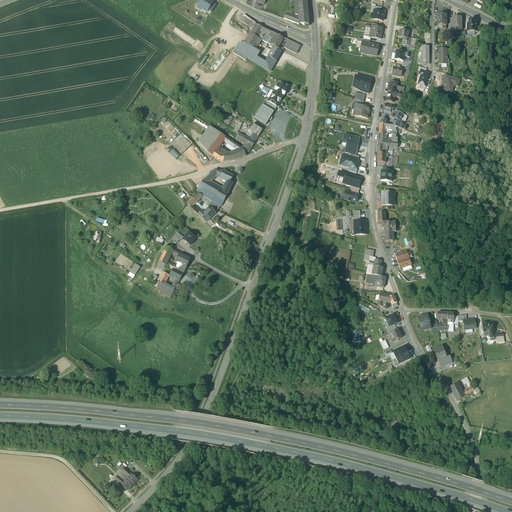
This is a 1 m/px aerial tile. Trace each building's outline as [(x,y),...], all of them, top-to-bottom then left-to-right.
[(202,0),(198,6),(202,9),(202,10),(206,13),(207,11),(212,4),(212,3),(210,2),(210,1),(208,0),(202,0)] [(292,16),(285,14),(283,19),(300,25),(309,26),(306,0),(293,0),(293,3),(294,14),(295,17),(292,16)] [(212,4),(207,11),(211,13),(216,6),(212,4)] [(381,12),(374,11),(373,14),(372,20),(382,22),(384,13),(381,12)] [(446,15),(442,15),(442,13),(437,13),(437,15),(437,26),(442,26),(446,26),(446,15)] [(255,24),(244,16),(241,20),(254,29),(256,25),(255,25),(255,24)] [(461,17),(452,18),(452,27),(452,31),(461,30),(461,17)] [(474,20),(470,20),(469,24),(467,24),(467,31),(474,32),(474,28),(477,28),(477,27),(477,23),(477,21),(474,21),(474,20)] [(263,29),(256,25),(254,29),(251,34),(258,38),(259,37),(261,33),(263,29)] [(378,28),(373,27),(373,28),(371,27),(369,38),(380,40),(382,29),(378,28)] [(275,35),(263,29),(261,33),(269,37),(273,39),(275,35)] [(408,32),(400,31),(398,38),(402,38),(402,40),(406,41),(407,38),(408,32)] [(258,39),(250,34),(244,44),(252,48),(258,39)] [(282,38),(275,35),(273,39),(270,45),(276,48),(282,38)] [(283,39),(282,38),(276,48),(282,52),(284,49),(288,41),(283,39)] [(299,46),(288,41),(284,49),(295,54),(299,46)] [(369,44),(361,42),(361,43),(359,53),(376,56),(378,46),(369,44)] [(252,48),(244,44),(237,56),(246,61),(247,59),(252,52),(252,51),(251,51),(253,49),(252,48)] [(282,52),(276,48),(273,52),(271,51),(268,57),(269,58),(276,62),(282,52)] [(427,48),(421,48),(421,60),(420,60),(418,67),(428,66),(427,48)] [(269,58),(266,63),(257,57),(260,53),(253,49),(252,51),(252,52),(247,59),(265,69),(269,72),(276,62),(269,58)] [(413,51),(401,49),(400,52),(404,53),(410,54),(410,57),(412,57),(413,51)] [(441,50),(438,50),(438,66),(446,66),(446,61),(446,51),(446,50),(441,50)] [(400,52),(396,52),(394,59),(403,61),(404,56),(404,53),(400,52)] [(402,69),(394,68),(392,75),(401,77),(402,69)] [(425,74),(420,73),(419,77),(420,77),(417,87),(425,89),(429,75),(425,74)] [(371,80),(355,76),(353,86),(364,89),(363,93),(368,94),(371,80)] [(446,80),(444,79),(443,80),(440,93),(449,95),(451,86),(457,87),(459,83),(446,80)] [(397,83),(390,82),(388,90),(403,93),(404,89),(396,87),(397,83)] [(279,85),(278,85),(274,92),(283,97),(287,90),(279,85)] [(400,93),(388,90),(385,102),(392,103),(394,102),(395,98),(399,99),(400,93)] [(283,97),(274,92),(269,99),(278,105),(283,97)] [(365,95),(356,93),(354,99),(361,102),(363,103),(365,95)] [(278,105),(269,99),(268,102),(277,107),(278,105)] [(274,112),(277,107),(268,102),(265,107),(273,112),(274,112)] [(394,106),(385,104),(383,111),(390,112),(391,111),(393,111),(394,106)] [(265,107),(262,105),(255,118),(265,124),(273,112),(265,107)] [(360,107),(355,106),(353,116),(368,119),(370,108),(360,107)] [(403,114),(395,111),(394,115),(392,115),(391,115),(390,117),(391,118),(393,119),(395,119),(392,126),(393,126),(395,127),(396,127),(400,129),(404,131),(406,126),(400,123),(403,114)] [(237,121),(234,131),(238,133),(242,123),(237,121)] [(262,131),(253,124),(249,131),(254,134),(257,136),(258,137),(262,131)] [(385,125),(379,125),(379,134),(386,136),(386,135),(385,134),(385,131),(387,131),(387,130),(390,130),(390,126),(385,125)] [(209,126),(198,143),(206,152),(212,156),(217,148),(222,141),(225,138),(209,126)] [(386,136),(379,134),(378,146),(382,146),(382,143),(386,144),(386,138),(387,136),(386,136)] [(358,138),(344,135),(342,144),(348,145),(346,151),(356,153),(356,152),(357,146),(356,145),(358,138)] [(255,143),(245,137),(242,141),(241,142),(245,145),(251,149),(255,143)] [(183,138),(173,147),(179,154),(189,145),(183,138)] [(242,150),(225,138),(222,141),(237,151),(242,150)] [(392,138),(386,138),(386,144),(382,143),(382,146),(387,147),(397,148),(397,142),(396,142),(396,138),(392,138)] [(251,149),(245,145),(242,149),(248,153),(251,149)] [(386,147),(378,146),(378,155),(385,155),(386,150),(386,147)] [(397,148),(387,147),(386,147),(386,150),(392,151),(392,154),(396,155),(397,148)] [(217,148),(212,156),(222,163),(229,162),(227,155),(226,154),(217,148)] [(238,152),(231,154),(234,161),(245,156),(242,150),(237,151),(238,152)] [(352,158),(342,156),(341,161),(343,162),(341,167),(357,171),(358,166),(357,166),(358,160),(352,158)] [(223,171),(215,170),(198,186),(207,191),(210,186),(207,184),(214,177),(215,177),(217,175),(220,177),(223,171)] [(233,177),(223,171),(220,177),(219,178),(226,181),(228,182),(230,183),(233,177)] [(387,172),(381,171),(380,181),(386,182),(387,183),(389,183),(390,182),(391,182),(392,173),(389,173),(387,173),(387,172)] [(361,179),(339,173),(337,178),(344,180),(343,184),(342,185),(351,187),(351,184),(359,186),(361,179)] [(220,191),(213,203),(220,207),(221,207),(233,184),(230,183),(228,182),(222,193),(220,191)] [(359,186),(351,184),(351,187),(350,190),(358,193),(360,187),(359,186)] [(207,191),(198,186),(196,188),(203,197),(207,191)] [(220,191),(210,186),(207,191),(203,197),(213,203),(220,191)] [(358,196),(347,193),(346,197),(347,198),(346,201),(351,202),(356,203),(358,196)] [(395,193),(381,193),(381,206),(392,207),(392,198),(395,198),(395,193)] [(201,197),(198,194),(193,199),(196,203),(201,197)] [(212,203),(203,197),(202,199),(207,207),(212,203)] [(196,203),(193,199),(187,205),(190,209),(193,205),(196,203)] [(193,205),(190,209),(197,215),(200,212),(193,205)] [(209,207),(206,210),(207,211),(204,214),(206,216),(209,219),(215,214),(209,207)] [(203,215),(200,218),(205,223),(209,219),(206,216),(204,214),(203,215)] [(360,222),(353,222),(354,236),(366,236),(366,230),(365,231),(365,222),(360,222)] [(385,223),(381,223),(381,229),(384,229),(384,233),(393,233),(395,233),(395,223),(385,223)] [(184,239),(182,241),(189,246),(195,239),(188,233),(184,239)] [(393,233),(384,233),(385,242),(393,242),(393,233)] [(172,251),(166,248),(158,262),(164,265),(166,262),(170,255),(172,251)] [(180,255),(172,251),(170,255),(174,257),(174,258),(177,260),(180,255)] [(406,253),(397,256),(397,255),(396,254),(396,255),(395,255),(395,257),(397,263),(408,260),(406,253)] [(189,259),(180,255),(177,260),(176,263),(181,265),(180,268),(180,269),(179,272),(182,274),(189,260),(189,259)] [(408,260),(397,263),(400,270),(400,271),(401,270),(402,271),(402,269),(410,266),(408,260)] [(176,268),(166,262),(164,265),(165,266),(179,272),(180,269),(176,268)] [(129,273),(134,276),(140,268),(135,265),(129,273)] [(374,267),(373,267),(371,276),(374,277),(381,278),(383,269),(380,268),(374,267)] [(181,275),(171,270),(169,276),(176,279),(179,281),(181,275)] [(371,276),(367,275),(366,284),(373,286),(374,277),(371,276)] [(171,288),(164,285),(165,283),(164,283),(165,280),(165,279),(161,277),(155,289),(166,295),(165,296),(170,298),(174,290),(171,288)] [(381,278),(374,277),(373,286),(372,289),(383,288),(383,289),(385,279),(381,278)] [(384,296),(379,295),(378,307),(382,307),(382,306),(382,302),(386,303),(390,303),(388,298),(387,298),(387,296),(384,296)] [(393,296),(388,298),(390,303),(391,306),(396,304),(396,303),(393,296)] [(385,319),(389,328),(397,325),(394,319),(395,318),(394,315),(385,319)] [(427,316),(417,319),(420,331),(424,330),(425,331),(430,330),(429,327),(427,316)] [(467,322),(463,322),(464,331),(476,329),(474,321),(467,322)] [(491,323),(487,324),(487,323),(482,323),(484,336),(489,335),(490,339),(493,339),(493,335),(491,323)] [(447,324),(435,325),(429,327),(430,330),(431,333),(437,331),(448,331),(447,325),(447,324)] [(397,331),(389,335),(392,343),(401,339),(397,331)] [(502,334),(495,335),(496,340),(496,344),(504,343),(502,334)] [(393,353),(396,359),(407,354),(404,348),(393,353)] [(442,348),(433,351),(435,356),(438,357),(439,361),(443,360),(446,359),(442,348)] [(396,359),(398,365),(399,366),(410,360),(407,354),(396,359)] [(449,358),(446,359),(443,360),(445,366),(451,364),(449,358)] [(466,379),(462,381),(464,386),(466,385),(469,390),(471,389),(466,379)] [(456,384),(453,386),(454,387),(450,389),(450,390),(457,402),(463,398),(463,397),(461,394),(459,390),(459,389),(456,384)] [(471,389),(461,394),(463,397),(473,392),(471,389)] [(131,475),(124,469),(122,472),(128,478),(131,475)] [(128,478),(126,480),(132,486),(137,480),(131,475),(128,478)] [(124,483),(117,477),(115,479),(114,479),(121,485),(124,483)] [(132,486),(126,480),(124,483),(121,485),(121,486),(127,491),(132,486)]
